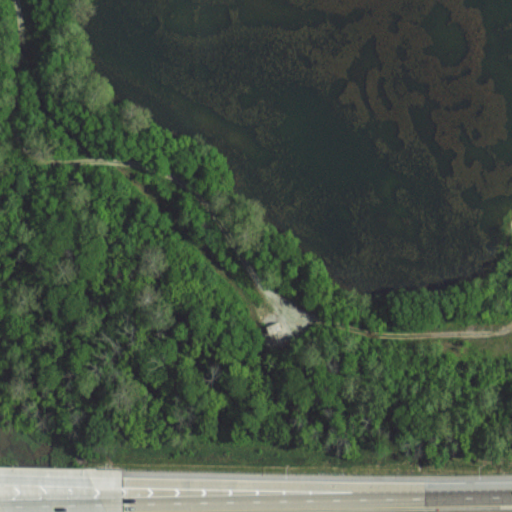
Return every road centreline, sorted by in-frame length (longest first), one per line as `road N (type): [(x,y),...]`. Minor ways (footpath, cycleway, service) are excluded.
road 1 (motorway): [(511,489),(88,482)]
road 2 (motorway): [(511,497),(99,504)]
